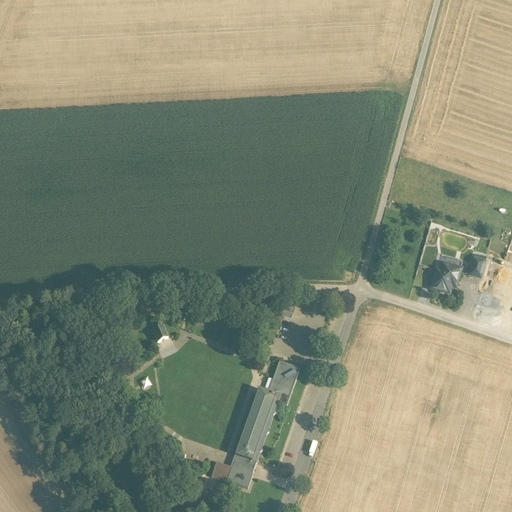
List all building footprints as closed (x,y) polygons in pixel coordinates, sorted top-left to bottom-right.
[(484,265),(473,262),(469,278),(479,281),(484,265)] [(459,272),(443,267),(441,273),(436,272),(431,291),(448,296),(450,289),(454,290),(459,272)] [(295,305),(284,301),(279,317),(289,321),(295,305)] [(161,329),(160,326),(156,326),(152,328),(151,330),(152,333),(151,333),(156,345),(167,340),(162,329),(161,329)] [(258,392),(235,458),(236,458),(232,470),(231,470),(226,483),(247,491),(252,477),(251,477),(276,405),(286,408),(299,371),(278,364),(267,395),(258,392)] [(226,485),(226,483),(231,470),(216,464),(211,480),(226,485)]
